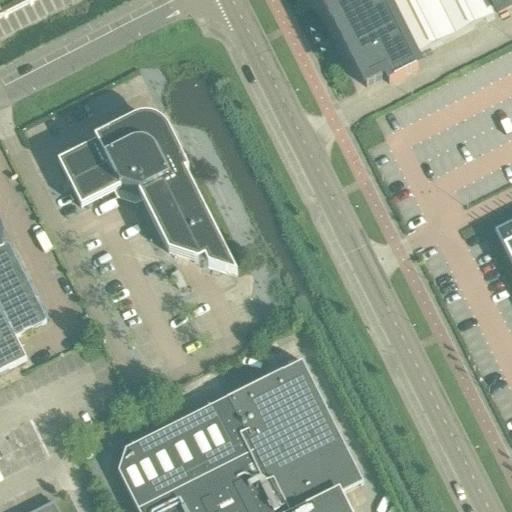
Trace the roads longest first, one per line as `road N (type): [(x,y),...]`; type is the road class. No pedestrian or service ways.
road 1 (secondary): [(494,511),(228,0)]
road 2 (unknown): [(131,511),(109,466),(121,441),(284,355),(301,357),(324,382),(378,511)]
road 3 (unclassified): [(0,99),(206,0)]
